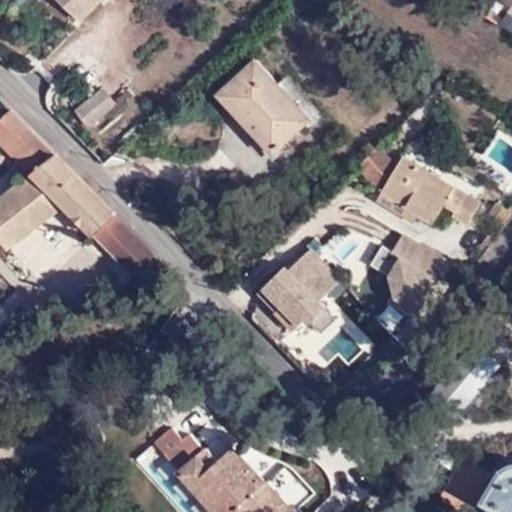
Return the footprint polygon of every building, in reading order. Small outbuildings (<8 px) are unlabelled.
[(54,0),(65,10),(72,2),(86,16),(97,3),(93,0),(54,0)] [(511,9),(511,0),(501,0),(511,9)] [(72,2),(65,10),(79,23),(86,16),(72,2)] [(307,119),(278,85),(256,61),(219,94),(270,153),(303,123),(307,119)] [(286,76),(278,85),(307,119),(303,123),(308,128),(321,116),(286,76)] [(114,103),(100,86),(71,108),(85,126),(114,103)] [(129,272),(151,250),(12,108),(0,119),(0,143),(2,146),(30,175),(0,197),(0,239),(7,249),(64,205),(129,272)] [(381,192),(417,214),(432,224),(443,205),(453,211),(450,216),(465,225),(479,205),(402,158),(381,192)] [(412,223),(417,214),(381,192),(375,202),(412,223)] [(499,233),(511,216),(511,215),(505,210),(495,203),(483,221),(499,233)] [(386,299),(410,313),(443,258),(400,232),(390,249),(380,243),(369,262),(389,274),(393,288),(386,299)] [(257,293),(294,330),(306,318),(311,322),(326,308),(319,301),(340,280),(310,249),(289,269),(285,266),(257,293)] [(326,308),(311,322),(321,334),(337,319),(326,308)] [(500,364),(474,342),(431,393),(457,416),(500,364)] [(172,426),(155,441),(218,511),(291,511),(233,446),(215,461),(191,434),(183,440),(172,426)] [(469,511),(485,483),(491,486),(498,474),(467,455),(457,471),(442,497),(459,509),(456,511),(469,511)] [(485,483),(469,511),(511,511),(511,462),(507,464),(498,474),(491,486),(485,483)]
